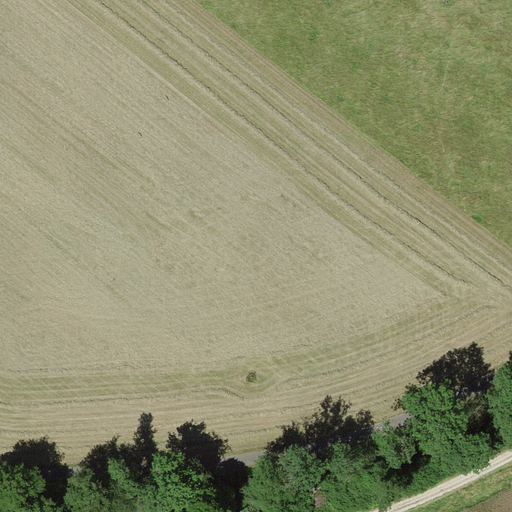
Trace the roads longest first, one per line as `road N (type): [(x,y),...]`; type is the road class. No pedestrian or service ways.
road 1 (residential): [(511,370),(371,432),(257,461),(140,474),(0,475)]
road 2 (track): [(511,454),(392,511)]
